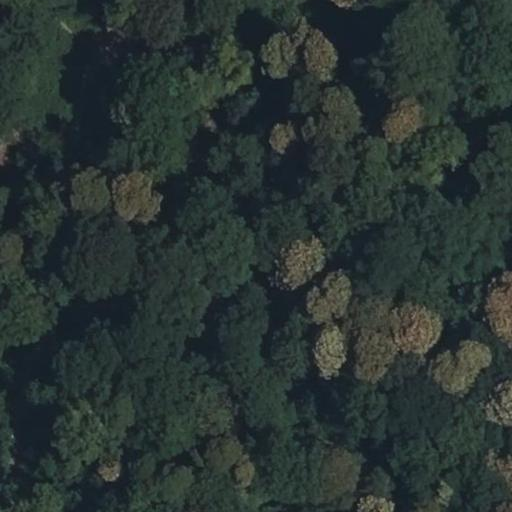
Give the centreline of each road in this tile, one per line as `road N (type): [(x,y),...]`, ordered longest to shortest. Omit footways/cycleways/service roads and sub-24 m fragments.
road 1 (residential): [(0,459),(56,238),(80,90),(105,52),(133,46),(168,56)]
road 2 (unknown): [(168,56),(374,301),(463,339),(511,337)]
